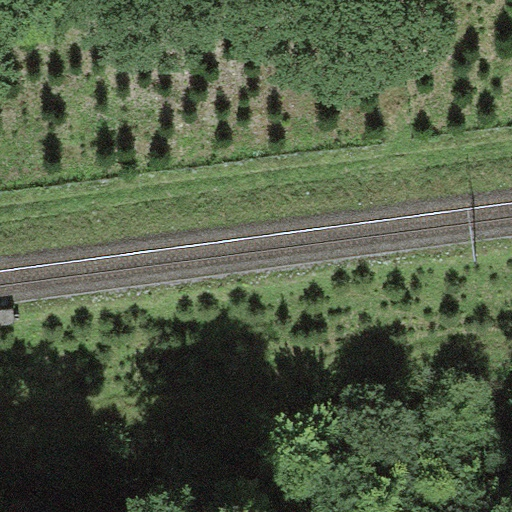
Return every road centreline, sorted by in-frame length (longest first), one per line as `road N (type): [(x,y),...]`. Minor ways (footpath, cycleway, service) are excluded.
road 1 (track): [(0,411),(511,339)]
road 2 (track): [(511,149),(0,217)]
